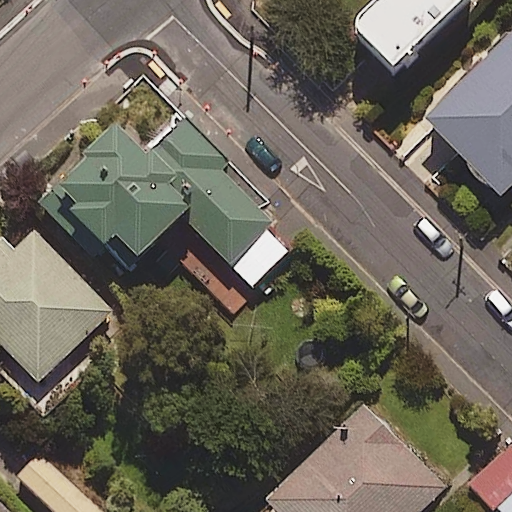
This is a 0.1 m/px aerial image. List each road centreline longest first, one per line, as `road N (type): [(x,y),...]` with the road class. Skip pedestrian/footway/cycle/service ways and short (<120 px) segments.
road 1 (residential): [(160,0),(511,361)]
road 2 (tertiary): [(98,0),(0,89)]
